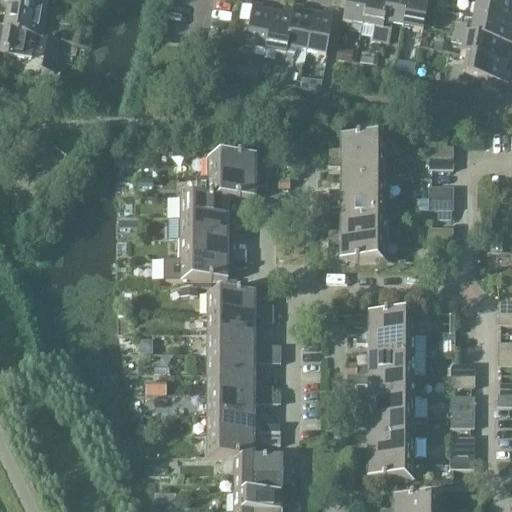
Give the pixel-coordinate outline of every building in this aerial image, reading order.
[(0,0),(6,1),(4,12),(44,19),(47,0),(0,0)] [(345,0),(340,26),(360,30),(365,0),(345,0)] [(365,0),(360,30),(372,32),(370,43),(387,46),(389,34),(387,34),(388,29),(388,28),(381,27),(386,0),(365,0)] [(388,28),(388,29),(401,31),(406,0),(386,0),(381,27),(388,28)] [(406,0),(401,31),(421,35),(422,29),(423,22),(426,0),(406,0)] [(511,5),(481,0),(475,0),(472,19),(511,26),(511,5)] [(264,55),(271,14),(261,12),(261,9),(251,7),(245,45),(236,43),(233,61),(250,64),(252,53),(264,55)] [(291,54),(304,56),(311,16),(301,14),(302,10),(291,8),(290,14),(291,14),(284,52),(291,54)] [(0,22),(0,33),(40,40),(44,19),(4,12),(2,23),(0,22)] [(290,59),(291,54),(284,52),(291,14),(290,14),(282,13),(281,16),(271,14),(264,55),(275,57),(273,68),(290,72),(292,59),(290,59)] [(321,17),(311,16),(304,56),(324,60),(332,16),(322,14),(321,17)] [(511,36),(511,37),(511,30),(511,26),(472,19),(470,32),(469,39),(507,46),(511,47),(511,36)] [(423,22),(422,29),(432,31),(433,23),(423,22)] [(505,55),(507,46),(469,39),(470,32),(465,31),(465,29),(453,26),(450,44),(461,46),(459,58),(465,59),(500,65),(500,64),(501,55),(505,55)] [(58,43),(40,40),(0,33),(0,55),(23,60),(25,51),(43,55),(39,74),(52,76),(58,43)] [(506,65),(500,64),(500,65),(465,59),(463,70),(451,68),(448,85),(466,89),(468,80),(481,82),(479,91),(498,94),(499,86),(505,87),(507,77),(504,76),(506,65)] [(327,154),(327,162),(385,162),(385,141),(338,141),(338,154),(327,154)] [(427,163),(451,163),(451,151),(428,151),(427,163)] [(207,160),(207,181),(264,182),(264,173),(254,173),(254,161),(207,160)] [(338,183),(384,183),(385,162),(327,162),(327,171),(338,171),(338,183)] [(451,174),(451,163),(427,163),(427,174),(451,174)] [(226,202),(226,203),(254,203),(254,191),(264,191),(264,182),(207,181),(207,201),(207,202),(226,202)] [(327,194),(327,203),(384,203),(384,183),(338,183),(338,194),(327,194)] [(427,203),(451,204),(451,192),(427,192),(427,203)] [(179,201),(179,223),(226,223),(226,203),(226,202),(207,202),(207,201),(179,201)] [(384,203),(327,203),(327,212),(337,212),(337,223),(384,224),(384,203)] [(451,215),(451,204),(427,203),(427,215),(451,215)] [(232,223),(244,223),(245,214),(232,214),(232,223)] [(179,223),(179,243),(226,243),(226,223),(179,223)] [(244,232),(244,223),(232,223),(232,232),(244,232)] [(384,244),(384,224),(337,223),(337,235),(327,235),(327,244),(384,244)] [(427,244),(451,244),(451,233),(427,233),(427,244)] [(226,264),(226,243),(179,243),(178,264),(226,264)] [(384,265),(384,244),(327,244),(327,253),(337,253),(337,265),(384,265)] [(451,256),(451,244),(427,244),(427,256),(451,256)] [(232,255),(232,264),(244,264),(244,255),(232,255)] [(225,285),(226,264),(178,264),(178,285),(225,285)] [(244,264),(232,264),(232,272),(244,273),(244,264)] [(206,297),(206,318),(253,318),(253,297),(206,297)] [(511,306),(496,307),(496,318),(511,318),(511,306)] [(259,310),(259,318),(271,319),(271,310),(259,310)] [(206,318),(206,339),(253,339),(253,318),(206,318)] [(271,319),(259,318),(259,327),(271,327),(271,319)] [(355,330),(355,339),(412,340),(412,318),(365,318),(365,331),(355,330)] [(511,318),(496,318),(496,330),(511,329),(511,318)] [(253,350),(253,339),(206,339),(206,359),(271,359),(271,351),(253,350)] [(412,340),(355,339),(355,348),(365,348),(365,360),(412,360),(412,340)] [(455,344),(441,344),(441,358),(455,358),(455,344)] [(511,347),(496,347),(496,359),(511,358),(511,347)] [(511,358),(496,359),(496,370),(511,370),(511,358)] [(206,359),(206,379),(253,379),(253,368),(271,368),(271,359),(206,359)] [(424,360),(412,360),(365,360),(365,371),(355,371),(354,380),(412,380),(424,380),(424,360)] [(449,381),(473,381),(473,369),(449,369),(449,381)] [(206,379),(206,400),(253,400),(253,379),(206,379)] [(412,380),(354,380),(354,389),(365,389),(365,400),(412,401),(412,380)] [(473,392),(473,381),(449,381),(449,392),(473,392)] [(511,388),(496,388),(496,400),(511,399),(511,388)] [(259,400),(271,400),(271,391),(259,391),(259,400)] [(511,399),(496,400),(496,411),(511,411),(511,399)] [(206,400),(205,420),(253,420),(253,400),(206,400)] [(271,409),(271,400),(259,400),(259,409),(271,409)] [(412,421),(412,401),(365,400),(365,412),(354,412),(354,421),(412,421)] [(448,421),(472,421),(473,410),(449,410),(448,421)] [(252,441),(252,432),(253,420),(205,420),(205,441),(252,441)] [(412,421),(354,421),(354,430),(365,430),(365,441),(412,441),(412,421)] [(472,433),(472,421),(448,421),(448,433),(472,433)] [(252,441),(278,441),(278,432),(252,432),(252,441)] [(417,433),(417,455),(429,455),(429,443),(444,443),(444,434),(417,433)] [(252,461),(252,450),(252,441),(205,441),(205,462),(232,462),(232,461),(252,461)] [(278,450),(278,441),(252,441),(252,450),(278,450)] [(411,462),(412,441),(365,441),(365,453),(354,453),(354,462),(411,462)] [(448,442),(448,462),(472,462),(472,451),(469,451),(469,442),(448,442)] [(232,461),(232,462),(232,480),(290,480),(290,471),(280,471),(280,461),(252,461),(232,461)] [(411,483),(411,462),(354,462),(354,470),(365,470),(365,483),(411,483)] [(472,462),(448,462),(448,474),(472,474),(472,462)] [(232,480),(232,498),(280,498),(280,489),(290,489),(290,480),(232,480)] [(280,507),(280,498),(232,498),(232,511),(296,511),(297,507),(280,507)] [(437,511),(438,502),(391,502),(390,511),(437,511)]
